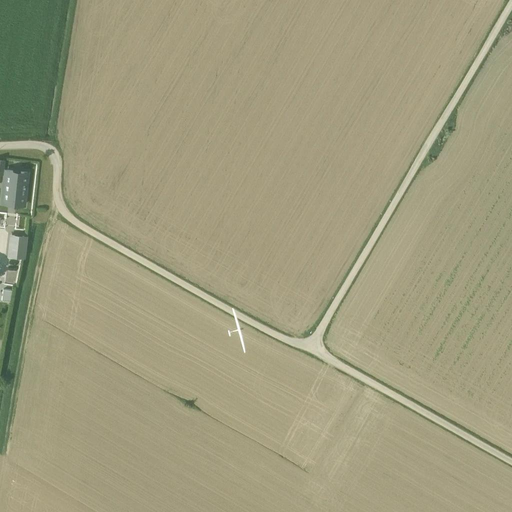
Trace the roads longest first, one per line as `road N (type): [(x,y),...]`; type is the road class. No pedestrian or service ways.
road 1 (unclassified): [(311,350),(78,223),(62,208),(52,148),(0,146)]
road 2 (unclassified): [(511,6),(311,350)]
road 3 (unclassified): [(311,350),(511,463)]
